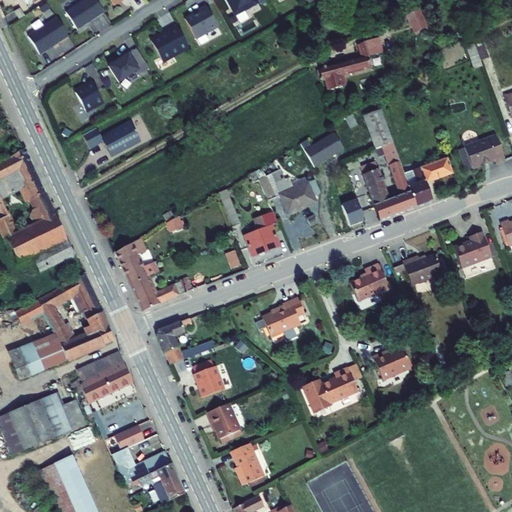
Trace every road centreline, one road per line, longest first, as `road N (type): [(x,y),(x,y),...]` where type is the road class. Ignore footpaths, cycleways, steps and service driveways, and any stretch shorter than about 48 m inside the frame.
road 1 (residential): [(511,184),(127,330)]
road 2 (unknown): [(64,192),(293,68),(392,26)]
road 3 (secondary): [(19,95),(127,330)]
road 4 (secondary): [(127,330),(211,511)]
road 5 (residential): [(166,0),(19,95)]
